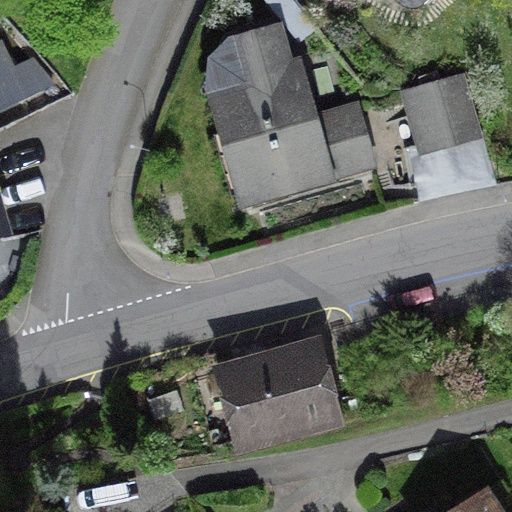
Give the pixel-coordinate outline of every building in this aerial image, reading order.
[(374,0),(338,0),(355,18),(374,0)] [(298,124),(276,30),(206,50),(192,75),(188,103),(218,210),(365,172),(353,111),(298,124)] [(456,86),(396,101),(410,158),(470,143),(456,86)] [(314,340),(203,369),(227,463),(339,434),(314,340)] [(511,486),(501,493),(511,510),(511,486)] [(482,511),(467,488),(430,511),(482,511)]
